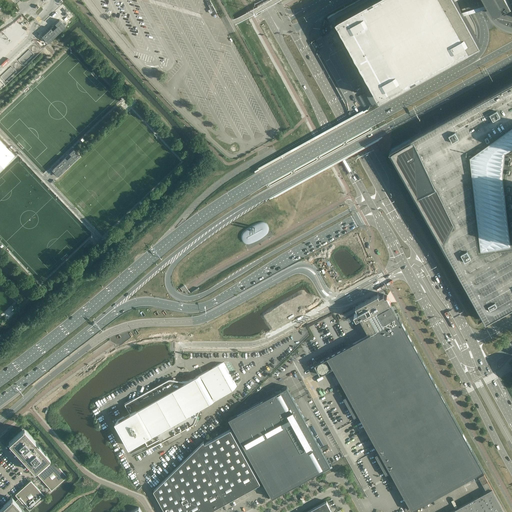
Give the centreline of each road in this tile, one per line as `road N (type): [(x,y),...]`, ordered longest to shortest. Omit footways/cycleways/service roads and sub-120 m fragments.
road 1 (primary): [(448,76),(220,204),(0,379)]
road 2 (primary): [(368,201),(189,299),(170,290),(170,269),(252,202)]
road 3 (primary): [(73,344),(129,304),(215,302),(374,210)]
road 4 (secondary): [(252,202),(511,59)]
road 5 (secondary): [(73,344),(173,254),(252,202)]
road 6 (primary): [(276,32),(368,201)]
road 7 (primary): [(384,198),(310,58)]
road 8 (secondary): [(456,358),(511,469)]
road 9 (unclassified): [(267,511),(332,476),(344,480),(363,511)]
